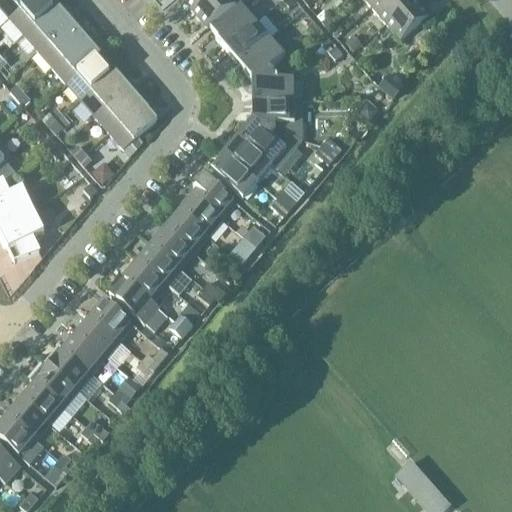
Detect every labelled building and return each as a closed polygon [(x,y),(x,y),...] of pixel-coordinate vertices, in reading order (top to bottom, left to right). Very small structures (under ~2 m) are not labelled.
[(3,0),(0,3),(0,11),(11,23),(37,0),(3,0)] [(37,0),(11,23),(25,39),(59,10),(49,0),(37,0)] [(179,0),(192,14),(208,0),(179,0)] [(230,0),(208,0),(192,14),(207,31),(236,7),(230,0)] [(292,0),(286,0),(282,4),(289,11),(296,5),(292,0)] [(362,0),(371,11),(383,0),(362,0)] [(383,0),(371,11),(386,27),(414,2),(412,0),(383,0)] [(414,2),(386,27),(401,44),(429,19),(414,2)] [(25,39),(39,56),(73,26),(59,10),(25,39)] [(217,43),(225,53),(256,26),(241,10),(212,35),(213,36),(217,43)] [(336,17),(325,26),(330,32),(341,23),(336,17)] [(39,56),(53,72),(87,43),(73,26),(39,56)] [(225,53),(240,69),(270,43),(256,26),(225,53)] [(423,48),(433,40),(427,34),(417,43),(423,48)] [(354,41),(345,48),(352,56),(360,49),(354,41)] [(53,72),(67,88),(101,59),(87,43),(53,72)] [(240,69),(254,85),(274,77),(270,72),(285,60),(270,43),(240,69)] [(322,49),(329,57),(336,50),(329,43),(322,49)] [(336,50),(329,57),(335,65),(343,58),(336,50)] [(67,88),(81,105),(115,75),(101,59),(67,88)] [(81,105),(96,121),(129,92),(115,75),(81,105)] [(254,85),(254,106),(294,105),(294,83),(274,83),(274,77),(254,85)] [(388,81),(376,93),(389,104),(390,102),(400,92),(399,91),(400,90),(398,89),(398,88),(392,83),(391,84),(388,81)] [(10,95),(17,103),(24,96),(18,88),(10,95)] [(96,121),(110,137),(144,108),(129,92),(96,121)] [(24,96),(17,103),(24,111),(31,104),(24,96)] [(254,106),(254,127),(303,144),(302,105),(294,105),(254,106)] [(366,106),(357,116),(366,124),(375,113),(366,106)] [(144,108),(110,137),(124,154),(129,159),(129,160),(142,146),(141,145),(138,141),(156,125),(155,124),(152,118),(144,108)] [(43,124),(50,131),(58,125),(51,117),(43,124)] [(58,125),(50,131),(57,139),(64,133),(58,125)] [(241,144),(272,169),(277,174),(303,144),(254,127),(241,144)] [(43,147),(50,155),(57,149),(50,141),(43,147)] [(241,144),(227,160),(258,186),(272,169),(241,144)] [(327,144),(321,151),(328,158),(335,150),(327,144)] [(57,149),(50,155),(56,163),(64,156),(57,149)] [(71,156),(78,164),(86,157),(79,150),(71,156)] [(328,158),(321,151),(314,159),(322,166),(328,158)] [(86,157),(78,164),(85,172),(93,165),(86,157)] [(0,189),(3,187),(16,178),(0,159),(0,189)] [(258,186),(227,160),(218,170),(215,177),(214,178),(243,203),(258,186)] [(197,195),(193,200),(222,224),(237,207),(203,179),(193,191),(197,195)] [(0,230),(34,214),(23,192),(9,199),(3,187),(0,189),(0,230)] [(98,196),(91,188),(84,194),(91,202),(98,196)] [(284,195),(278,203),(285,209),(291,214),(297,206),(284,195)] [(193,200),(179,216),(209,241),(222,224),(193,200)] [(278,203),(271,210),(284,221),(291,214),(285,209),(278,203)] [(34,214),(0,230),(0,241),(8,252),(14,265),(39,256),(33,242),(45,237),(34,214)] [(179,216),(166,233),(195,257),(209,241),(179,216)] [(252,230),(243,241),(256,252),(265,241),(252,230)] [(166,233),(152,249),(181,274),(195,257),(166,233)] [(231,260),(239,266),(242,269),(256,252),(243,241),(229,258),(231,260)] [(152,249),(138,266),(167,290),(181,274),(152,249)] [(239,266),(231,260),(226,266),(233,273),(239,266)] [(138,266),(124,282),(153,306),(167,290),(138,266)] [(153,306),(124,282),(109,299),(145,329),(159,312),(153,306)] [(209,286),(203,293),(211,299),(215,303),(219,306),(226,298),(218,291),(216,293),(209,286)] [(203,293),(198,300),(205,306),(209,309),(215,303),(211,299),(203,293)] [(105,305),(91,322),(120,346),(134,329),(105,305)] [(181,319),(175,326),(183,332),(187,336),(193,329),(188,326),(181,319)] [(91,322),(77,338),(106,363),(120,346),(91,322)] [(175,326),(170,333),(177,339),(181,342),(187,336),(183,332),(175,326)] [(77,338),(63,354),(92,379),(106,363),(77,338)] [(59,351),(44,368),(78,396),(92,379),(63,354),(59,351)] [(148,359),(142,365),(149,372),(155,365),(148,359)] [(149,372),(142,365),(137,372),(144,378),(149,372)] [(30,385),(34,388),(64,413),(78,396),(44,368),(30,385)] [(137,372),(133,377),(140,383),(144,378),(137,372)] [(34,388),(21,404),(50,429),(64,413),(34,388)] [(120,392),(114,399),(122,405),(126,409),(134,400),(122,390),(120,392)] [(122,405),(114,399),(109,405),(116,411),(122,405)] [(21,404),(7,421),(36,445),(50,429),(21,404)] [(36,445),(7,421),(0,429),(0,444),(29,468),(43,451),(36,445)] [(92,425),(86,432),(94,438),(99,431),(92,425)] [(94,438),(86,432),(81,438),(88,444),(94,438)] [(405,461),(409,457),(395,442),(390,446),(405,461)] [(0,483),(6,488),(20,471),(0,453),(0,483)] [(64,458),(59,465),(66,471),(72,464),(64,458)] [(66,471),(59,465),(53,471),(60,477),(66,471)] [(423,511),(449,511),(451,511),(410,466),(394,480),(423,511)] [(31,498),(25,504),(33,510),(38,504),(31,498)]
